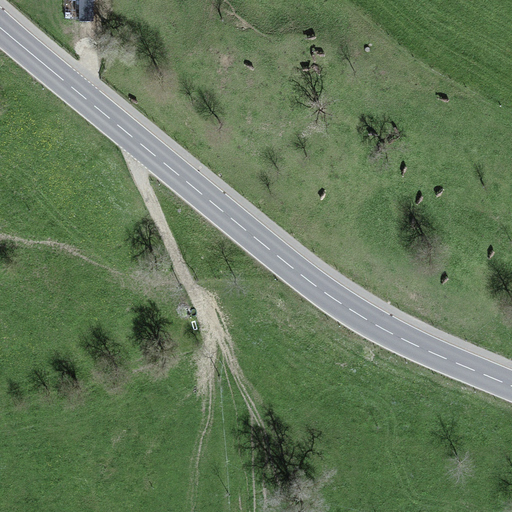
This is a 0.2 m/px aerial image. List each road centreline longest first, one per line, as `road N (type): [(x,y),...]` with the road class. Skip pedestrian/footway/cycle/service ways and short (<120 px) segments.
road 1 (tertiary): [(0,25),(317,291),(396,338),(511,388)]
road 2 (track): [(145,149),(136,159),(194,293)]
